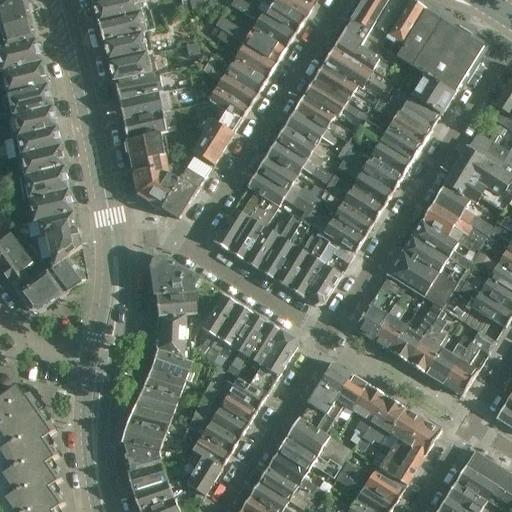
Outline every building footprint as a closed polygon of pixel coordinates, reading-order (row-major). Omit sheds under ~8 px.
[(0,28),(1,31),(32,23),(25,0),(13,0),(0,10),(0,28)] [(0,0),(0,10),(13,0),(0,0)] [(126,0),(95,7),(100,26),(150,15),(145,0),(126,0)] [(257,12),(252,8),(238,0),(236,0),(232,7),(248,16),(248,17),(260,24),(255,31),(287,51),(297,36),(269,19),(257,12)] [(238,0),(252,8),(257,0),(238,0)] [(297,36),(306,21),(277,3),(271,0),(257,0),(252,8),(257,12),(261,5),(263,6),(272,12),(269,19),(297,36)] [(306,21),(313,10),(299,1),(297,0),(279,0),(277,3),(306,21)] [(354,63),(362,52),(368,42),(373,34),(394,0),(365,0),(352,22),(347,31),(346,32),(335,50),(335,51),(335,50),(334,51),(354,63)] [(384,51),(413,5),(405,0),(394,0),(373,34),(368,42),(384,51)] [(384,51),(377,62),(378,62),(377,63),(392,72),(398,61),(399,62),(428,14),(413,5),(384,51)] [(428,14),(399,62),(414,71),(414,70),(443,24),(428,14)] [(100,26),(106,46),(145,37),(157,35),(152,15),(150,15),(100,26)] [(278,66),(287,51),(255,31),(251,38),(223,19),(216,28),(278,66)] [(37,43),(32,23),(1,31),(6,51),(37,43)] [(443,24),(414,70),(427,79),(455,96),(484,50),(443,24)] [(268,82),(278,66),(216,28),(212,35),(241,54),(236,62),(268,82)] [(106,46),(111,65),(149,57),(145,37),(106,46)] [(377,62),(384,51),(368,42),(362,52),(354,63),(370,73),(377,62)] [(0,76),(43,65),(37,43),(6,51),(0,52),(0,76)] [(370,73),(354,63),(334,51),(324,67),(359,89),(365,92),(370,84),(389,96),(383,104),(390,109),(395,101),(399,94),(400,92),(400,91),(400,92),(395,89),(396,88),(386,82),(370,73)] [(153,76),(149,57),(111,65),(115,85),(153,76)] [(259,97),(268,82),(236,62),(231,69),(219,62),(213,58),(209,66),(259,97)] [(392,72),(387,81),(397,87),(396,88),(395,89),(400,92),(400,91),(414,71),(399,62),(398,61),(392,72)] [(370,73),(386,82),(387,81),(392,72),(377,63),(378,62),(377,62),(370,73)] [(0,76),(0,89),(2,100),(49,88),(47,78),(43,65),(0,76)] [(250,111),(259,97),(209,66),(204,74),(210,77),(222,85),(218,90),(250,111)] [(324,67),(323,69),(314,83),(372,119),(373,118),(377,111),(365,104),(355,97),(359,89),(324,67)] [(414,70),(414,71),(400,91),(400,92),(399,94),(441,119),(455,96),(427,79),(414,70)] [(160,75),(153,76),(115,85),(120,104),(159,96),(164,95),(160,75)] [(511,80),(495,108),(502,113),(495,123),(500,126),(489,143),(489,144),(494,147),(511,118),(511,80)] [(340,120),(345,112),(368,126),(372,119),(314,83),(305,98),(337,119),(340,120)] [(54,110),(49,88),(2,100),(8,121),(9,121),(34,115),(54,110)] [(234,136),(237,132),(250,111),(218,90),(211,101),(213,111),(222,117),(217,125),(234,136)] [(120,104),(124,124),(163,115),(174,113),(170,93),(164,95),(159,96),(120,104)] [(431,134),(441,119),(399,94),(395,101),(390,109),(431,134)] [(305,98),(304,99),(295,114),(353,150),(358,143),(353,140),(356,137),(334,124),(337,119),(305,98)] [(382,103),(377,111),(373,118),(383,125),(387,118),(396,123),(392,130),(422,149),(431,134),(390,109),(383,104),(382,103)] [(58,130),(54,110),(34,115),(9,121),(13,141),(37,135),(58,130)] [(353,150),(295,114),(286,129),(319,149),(323,141),(333,147),(348,156),(349,157),(351,153),(353,150)] [(167,135),(163,115),(124,124),(128,143),(161,136),(167,135)] [(368,126),(364,133),(413,164),(422,149),(392,130),(388,136),(375,128),(378,123),(383,126),(383,125),(373,118),(372,119),(368,126)] [(511,118),(494,147),(488,156),(504,166),(511,152),(511,118)] [(214,168),(226,150),(234,136),(217,125),(215,124),(205,126),(207,136),(204,140),(198,137),(193,146),(199,150),(195,156),(214,168)] [(193,146),(190,129),(181,131),(183,142),(183,141),(185,148),(193,146)] [(286,129),(276,145),(333,180),(334,178),(320,169),(323,164),(313,158),(319,149),(286,129)] [(62,149),(58,130),(37,135),(13,141),(16,160),(62,149)] [(168,134),(171,144),(183,142),(181,131),(168,134)] [(364,133),(359,141),(378,153),(374,159),(404,178),(413,164),(364,133)] [(478,135),(471,146),(488,156),(494,147),(489,144),(489,143),(478,135)] [(168,168),(161,136),(128,143),(134,175),(168,168)] [(313,179),(314,178),(328,187),(333,180),(276,145),(267,160),(299,180),(303,173),(313,179)] [(471,146),(468,151),(505,174),(509,169),(511,170),(511,152),(504,166),(488,156),(471,146)] [(66,170),(62,149),(16,160),(20,179),(25,178),(66,170)] [(468,151),(460,164),(456,170),(511,205),(511,203),(511,170),(509,169),(505,174),(468,151)] [(361,159),(351,153),(349,157),(348,156),(344,163),(394,194),(404,178),(374,159),(369,168),(360,162),(361,159)] [(134,175),(139,197),(163,213),(194,160),(188,156),(180,169),(175,165),(173,167),(168,168),(134,175)] [(182,220),(212,171),(194,160),(163,213),(177,221),(182,220)] [(257,175),(311,209),(313,210),(320,200),(305,191),(305,193),(295,186),(299,180),(267,160),(257,175)] [(385,209),(394,194),(344,163),(339,171),(359,183),(354,191),(385,209)] [(70,193),(66,170),(25,178),(29,202),(70,193)] [(511,207),(510,207),(511,205),(456,170),(446,186),(473,204),(478,207),(483,200),(506,215),(511,207)] [(257,175),(248,190),(264,200),(272,205),(280,210),(285,203),(306,216),(311,209),(257,175)] [(375,225),(385,209),(354,191),(349,198),(336,190),(341,182),(335,178),(325,194),(375,225)] [(446,186),(442,193),(435,204),(488,239),(489,240),(497,227),(496,226),(493,232),(492,232),(493,230),(479,222),(480,220),(468,212),(473,204),(446,186)] [(248,190),(227,223),(214,244),(229,254),(264,200),(248,190)] [(29,202),(34,224),(39,224),(75,215),(70,193),(29,202)] [(365,241),(375,225),(325,194),(321,201),(340,213),(335,222),(365,241)] [(229,254),(245,264),(266,230),(260,226),(267,215),(266,214),(272,205),(264,200),(229,254)] [(435,204),(423,222),(451,240),(456,231),(469,239),(482,247),(477,253),(480,255),(484,247),(483,247),(488,239),(435,204)] [(69,260),(82,250),(75,215),(39,224),(34,224),(29,226),(33,246),(30,247),(46,269),(49,273),(54,270),(68,259),(69,260)] [(245,264),(260,273),(295,218),(291,216),(286,224),(282,221),(273,235),(266,230),(245,264)] [(260,273),(275,283),(296,249),(290,245),(303,223),(295,218),(260,273)] [(356,256),(365,241),(335,222),(331,228),(316,219),(310,227),(340,246),(356,256)] [(511,235),(511,225),(504,221),(500,228),(511,235)] [(423,222),(414,238),(468,272),(471,269),(471,268),(480,255),(477,253),(475,256),(469,253),(465,259),(455,253),(460,246),(451,240),(423,222)] [(511,255),(511,235),(500,228),(499,228),(497,227),(489,240),(496,244),(500,238),(511,245),(511,246),(508,253),(511,255)] [(414,238),(411,243),(404,254),(441,277),(446,269),(455,274),(449,282),(458,288),(461,283),(468,272),(414,238)] [(0,269),(19,295),(49,273),(46,269),(29,281),(23,272),(33,266),(14,240),(4,247),(0,240),(0,269)] [(275,283),(290,292),(318,246),(315,244),(314,246),(309,243),(302,253),(296,249),(275,283)] [(290,292),(304,301),(325,267),(319,263),(325,253),(321,250),(322,249),(318,246),(290,292)] [(340,246),(333,256),(349,267),(356,256),(340,246)] [(511,274),(511,255),(508,253),(504,260),(493,253),(484,247),(480,255),(511,274)] [(404,254),(389,278),(388,278),(408,291),(425,302),(433,307),(434,307),(442,312),(453,293),(454,294),(458,288),(449,282),(441,277),(404,254)] [(511,294),(511,274),(480,255),(471,268),(471,269),(480,274),(484,268),(495,274),(491,281),(511,294)] [(86,283),(69,260),(68,259),(54,270),(49,273),(19,295),(33,314),(39,315),(86,283)] [(217,293),(173,265),(168,262),(165,262),(163,262),(160,262),(156,265),(153,269),(154,276),(153,276),(156,299),(194,297),(213,300),(217,293)] [(342,278),(325,267),(304,301),(316,309),(325,307),(325,306),(342,278)] [(388,278),(383,287),(403,299),(408,291),(388,278)] [(511,314),(511,294),(491,281),(486,288),(476,281),(470,278),(465,285),(511,314)] [(506,331),(511,320),(511,314),(465,285),(461,283),(458,288),(454,294),(464,300),(466,296),(477,303),(473,310),(506,331)] [(383,287),(378,295),(397,308),(403,299),(383,287)] [(378,295),(372,305),(391,318),(396,309),(397,308),(378,295)] [(158,320),(186,317),(196,317),(194,297),(156,299),(158,320)] [(202,347),(195,351),(206,358),(238,306),(224,298),(203,332),(210,336),(202,348),(202,347)] [(360,323),(355,332),(361,336),(367,340),(374,344),(380,336),(386,326),(391,318),(372,305),(366,314),(360,323)] [(206,358),(205,359),(221,369),(226,362),(219,357),(226,346),(233,350),(254,316),(238,306),(206,358)] [(392,355),(409,366),(437,322),(436,322),(442,312),(434,307),(433,307),(422,326),(416,335),(408,330),(392,355)] [(374,344),(390,354),(392,355),(408,330),(399,324),(405,315),(396,309),(391,318),(386,326),(380,336),(374,344)] [(270,326),(264,322),(254,316),(233,350),(239,354),(227,374),(236,379),(270,326)] [(158,320),(156,351),(183,363),(186,317),(158,320)] [(409,366),(426,377),(449,340),(441,335),(446,327),(437,322),(409,366)] [(284,335),(270,326),(236,379),(239,381),(251,388),(263,369),(284,335)] [(463,400),(477,376),(479,374),(469,368),(479,352),(488,357),(496,346),(478,334),(471,345),(444,388),(463,400)] [(279,379),(292,358),(297,350),(298,350),(295,342),(284,335),(263,369),(279,379)] [(426,377),(444,388),(471,345),(462,340),(458,348),(452,358),(443,352),(450,341),(449,340),(426,377)] [(185,384),(191,367),(183,363),(156,351),(156,352),(150,372),(185,384)] [(323,384),(317,393),(336,406),(342,396),(347,387),(353,378),(334,366),(328,375),(323,384)] [(267,398),(279,379),(263,369),(251,388),(267,398)] [(150,372),(142,390),(178,402),(185,384),(150,372)] [(371,389),(370,388),(353,378),(347,387),(342,396),(336,406),(330,415),(324,424),(319,433),(327,438),(339,419),(345,409),(355,415),(371,389)] [(259,413),(263,406),(267,398),(251,388),(239,381),(235,388),(225,383),(225,384),(216,379),(213,384),(259,413)] [(213,384),(208,392),(204,400),(213,404),(217,397),(226,402),(221,410),(250,427),(259,413),(213,384)] [(388,400),(382,396),(371,389),(355,415),(362,420),(353,435),(363,441),(388,400)] [(18,390),(1,403),(0,403),(0,442),(6,452),(0,455),(0,463),(9,476),(0,482),(12,500),(3,506),(7,511),(60,511),(66,507),(57,494),(58,490),(57,487),(63,483),(54,471),(55,465),(54,463),(60,459),(51,447),(52,442),(50,439),(56,435),(48,422),(49,417),(44,411),(39,410),(31,397),(26,401),(18,390)] [(142,390),(134,408),(172,420),(178,402),(142,390)] [(336,406),(317,393),(311,403),(330,415),(336,406)] [(204,400),(197,415),(240,442),(250,427),(221,410),(216,418),(208,412),(213,404),(204,400)] [(405,411),(388,400),(363,441),(354,454),(359,458),(367,445),(371,447),(374,442),(383,448),(405,411)] [(311,403),(305,412),(324,424),(330,415),(311,403)] [(511,411),(505,407),(498,419),(497,421),(511,430),(511,411)] [(134,408),(126,426),(166,437),(172,420),(134,408)] [(423,422),(405,411),(383,448),(391,453),(392,452),(401,457),(423,422)] [(305,412),(300,421),(319,433),(324,424),(305,412)] [(196,435),(201,427),(208,431),(203,439),(231,457),(240,442),(197,415),(192,425),(190,431),(196,435)] [(327,438),(319,433),(300,421),(287,441),(328,467),(330,463),(341,470),(352,453),(337,444),(327,438)] [(405,493),(442,433),(423,422),(401,457),(392,452),(391,453),(377,476),(405,493)] [(159,455),(166,437),(126,426),(126,427),(121,445),(159,455)] [(203,439),(188,464),(198,470),(187,487),(206,499),(231,457),(203,439)] [(308,476),(309,476),(314,468),(334,481),(341,470),(330,463),(328,467),(287,441),(277,457),(308,476)] [(159,455),(121,445),(121,446),(121,447),(129,476),(162,469),(159,456),(159,455)] [(511,476),(476,454),(466,469),(511,498),(511,476)] [(277,457),(268,471),(321,503),(326,496),(314,489),(304,482),(308,476),(277,457)] [(341,474),(343,476),(395,508),(405,493),(377,476),(376,475),(372,482),(347,466),(341,474)] [(129,476),(133,496),(168,486),(162,469),(129,476)] [(511,498),(466,469),(456,485),(487,505),(492,498),(502,505),(511,510),(511,507),(511,498)] [(259,486),(290,505),(300,511),(303,511),(304,511),(306,511),(314,511),(320,504),(321,504),(321,503),(268,471),(259,486)] [(367,511),(392,511),(395,508),(343,476),(338,483),(361,497),(356,505),(367,511)] [(456,485),(447,500),(466,511),(483,511),(487,505),(456,485)] [(133,496),(140,511),(148,511),(175,503),(168,486),(133,496)] [(259,486),(250,500),(268,511),(286,511),(290,505),(259,486)] [(242,511),(268,511),(250,500),(242,511)] [(334,511),(367,511),(356,505),(351,511),(333,500),(328,508),(334,511)] [(466,511),(447,500),(444,505),(439,511),(466,511)] [(148,511),(179,511),(175,503),(148,511)]
